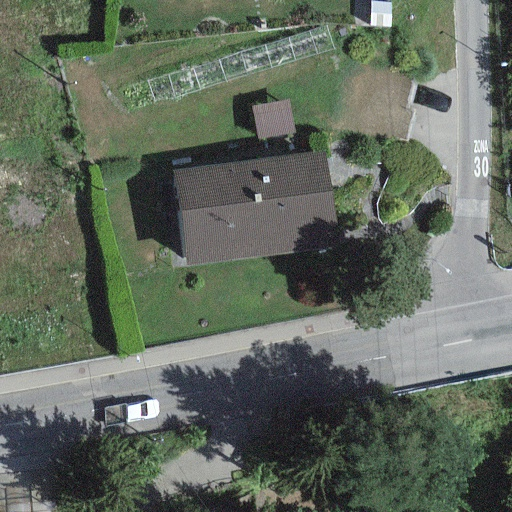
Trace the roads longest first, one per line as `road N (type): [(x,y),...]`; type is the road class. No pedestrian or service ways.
road 1 (tertiary): [(0,400),(462,341)]
road 2 (tertiary): [(449,0),(462,341)]
